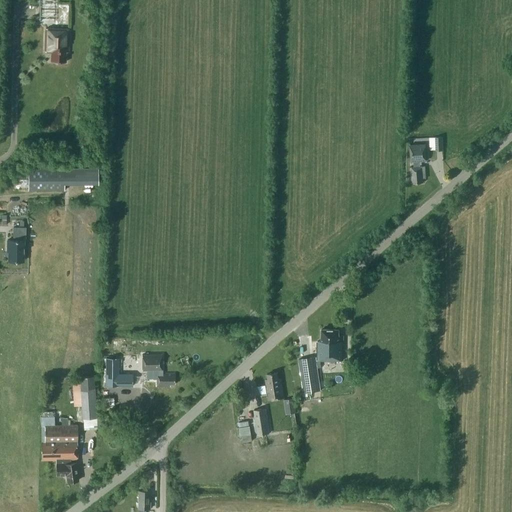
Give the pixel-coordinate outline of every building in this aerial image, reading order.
[(51,62),(65,62),(66,52),(68,52),(69,29),(46,28),(45,52),(52,52),(51,62)] [(443,150),(442,136),(434,137),(435,150),(443,150)] [(410,145),(410,161),(413,161),(414,167),(410,167),(410,175),(412,175),(412,183),(423,182),(423,178),(425,178),(425,166),(420,166),(420,161),(426,161),(425,144),(410,145)] [(28,169),(28,190),(64,189),(64,169),(28,169)] [(9,261),(23,261),(23,240),(25,240),(26,227),(13,227),(13,240),(8,240),(7,247),(9,247),(9,261)] [(339,329),(321,329),(321,340),(317,340),(317,356),(315,357),(315,356),(299,359),(304,392),(320,390),(316,360),(343,360),(343,341),(343,335),(339,335),(339,329)] [(162,370),(162,354),(142,354),(142,370),(154,370),(154,379),(157,379),(157,386),(169,386),(169,384),(174,384),(175,373),(162,373),(162,370)] [(133,386),(133,374),(119,374),(119,358),(107,358),(107,386),(133,386)] [(284,398),(283,391),(281,379),(278,379),(277,372),(267,374),(268,379),(265,379),(268,400),(284,398)] [(80,384),(82,418),(97,417),(94,376),(81,377),(81,384),(80,384)] [(285,405),(286,414),(296,412),(294,403),(285,405)] [(254,410),(257,434),(270,433),(266,408),(254,410)] [(78,459),(77,425),(43,425),(42,460),(56,460),(57,475),(66,475),(67,482),(78,480),(76,462),(71,463),(71,459),(78,459)] [(138,490),(137,511),(145,511),(145,508),(150,508),(150,502),(149,502),(149,491),(138,490)]
